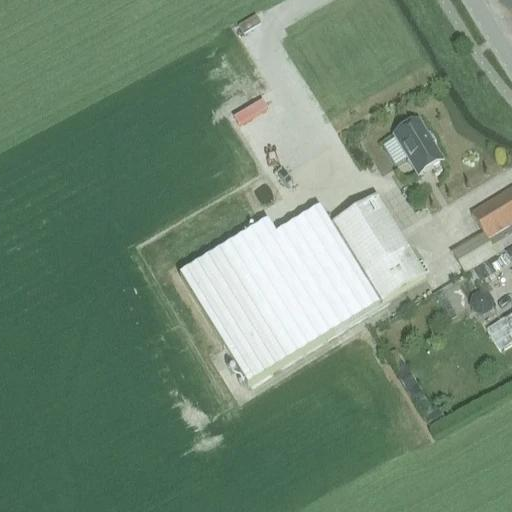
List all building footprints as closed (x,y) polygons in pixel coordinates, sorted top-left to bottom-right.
[(395,142),(383,149),(395,168),(407,161),(418,180),(445,164),(434,146),(435,145),(430,135),(428,136),(419,121),(392,138),(395,142)] [(504,254),(511,248),(511,193),(472,218),(497,259),(504,255),(504,254)] [(247,390),(383,307),(425,281),(376,201),(330,229),(320,212),(276,239),(268,225),(179,280),(247,390)] [(456,253),(472,242),(467,235),(451,246),(456,253)] [(493,258),(475,267),(489,293),(507,283),(493,258)] [(500,355),(511,347),(511,334),(504,323),(504,322),(487,332),(500,355)] [(395,353),(387,358),(400,379),(399,380),(413,402),(422,397),(395,353)] [(439,413),(425,421),(431,432),(445,424),(439,413)]
